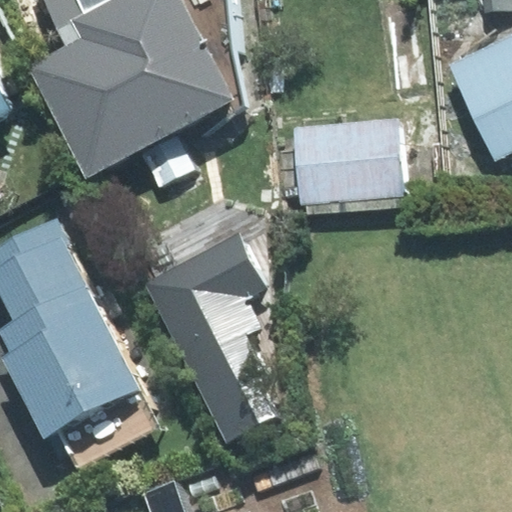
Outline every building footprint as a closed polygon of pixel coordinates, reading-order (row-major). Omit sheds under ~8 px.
[(268,100),(214,0),(140,0),(98,25),(110,46),(54,79),(115,182),(268,100)] [(0,138),(39,118),(0,43),(0,138)] [(511,44),(462,70),(509,165),(511,162),(511,44)] [(360,127),(305,126),(304,204),(413,206),(420,110),(360,127)] [(175,395),(78,218),(0,260),(0,278),(38,347),(10,363),(61,457),(175,395)]
